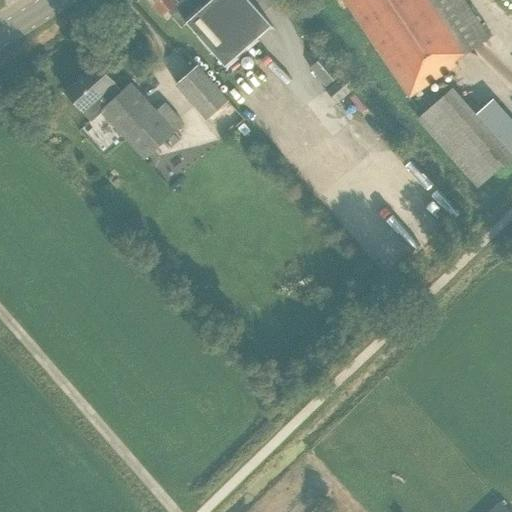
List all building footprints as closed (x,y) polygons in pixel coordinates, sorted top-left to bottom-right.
[(187,21),(228,68),(277,26),(254,0),(209,0),(193,14),(181,0),(153,0),(164,13),(170,8),(184,24),(187,21)] [(344,0),(409,97),(457,65),(454,61),(489,38),(463,0),(344,0)] [(271,50),(290,73),(296,68),(276,45),(271,50)] [(342,71),(325,53),(308,68),(325,86),(342,71)] [(123,88),(99,61),(68,89),(95,119),(104,110),(147,157),(186,122),(168,102),(158,111),(131,81),(123,88)] [(228,99),(197,64),(174,84),(206,119),(228,99)] [(336,103),(355,86),(345,74),(326,91),(336,103)] [(354,96),(372,108),(379,99),(361,87),(354,96)] [(477,186),(511,156),(452,88),(417,118),(477,186)] [(344,318),(363,300),(356,293),(337,311),(344,318)] [(511,511),(511,510),(503,500),(489,511),(511,511)]
